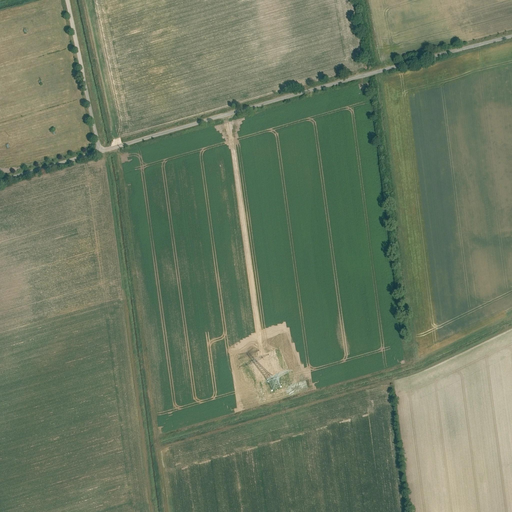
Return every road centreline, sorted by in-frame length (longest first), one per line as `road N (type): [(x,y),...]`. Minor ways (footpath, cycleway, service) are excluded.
road 1 (unclassified): [(511,32),(0,179)]
road 2 (track): [(64,0),(96,149)]
